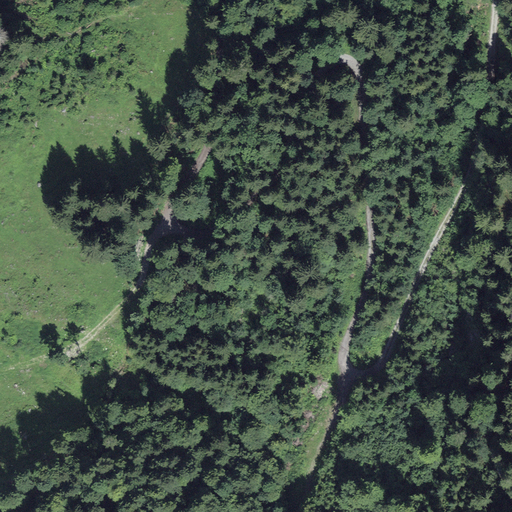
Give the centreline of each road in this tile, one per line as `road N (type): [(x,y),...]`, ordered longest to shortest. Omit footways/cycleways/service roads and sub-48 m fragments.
road 1 (track): [(352,374),(343,355),(372,220),(360,66),(345,53),(325,59),(273,181),(209,233),(165,226)]
road 2 (track): [(492,0),(462,193),(381,368),(352,374)]
road 3 (track): [(165,226),(182,168),(210,120),(230,0)]
road 4 (track): [(165,226),(151,242),(145,279),(91,335),(0,368)]
road 5 (track): [(296,511),(352,374)]
